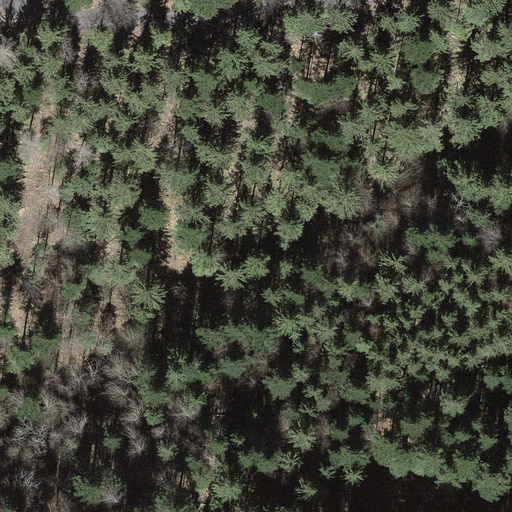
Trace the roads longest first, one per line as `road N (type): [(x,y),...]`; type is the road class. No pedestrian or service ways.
road 1 (unclassified): [(326,0),(161,18),(29,0)]
road 2 (track): [(320,511),(511,443)]
